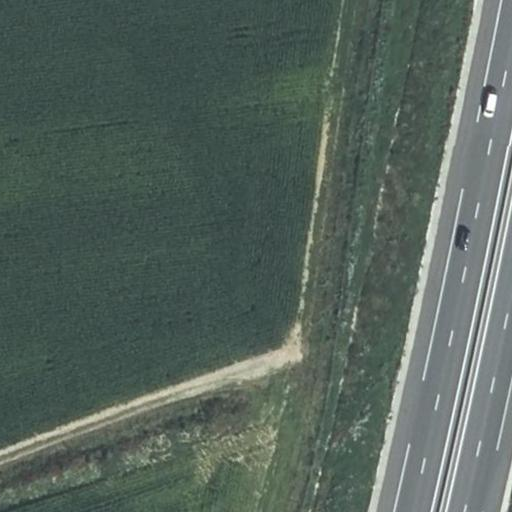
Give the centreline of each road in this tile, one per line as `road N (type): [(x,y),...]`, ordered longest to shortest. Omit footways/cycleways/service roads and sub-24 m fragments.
road 1 (motorway): [(511,25),(406,511)]
road 2 (track): [(348,0),(295,354)]
road 3 (track): [(0,464),(295,354)]
road 4 (motorway): [(459,511),(511,284)]
